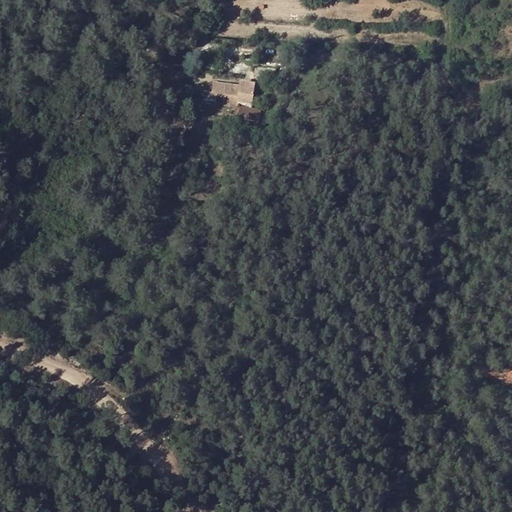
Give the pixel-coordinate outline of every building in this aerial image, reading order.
[(206,106),(211,107),(218,109),(218,105),(221,95),(209,93),(207,103),(206,106)] [(218,109),(217,113),(232,116),(232,113),(246,116),(250,99),(236,95),(235,99),(221,95),(218,105),(218,109)] [(209,114),(211,107),(206,106),(207,103),(199,102),(196,111),(209,114)] [(232,128),(234,117),(230,116),(228,123),(224,122),(223,125),(232,128)] [(240,119),(234,117),(232,128),(252,132),(255,122),(245,120),(240,119)]
